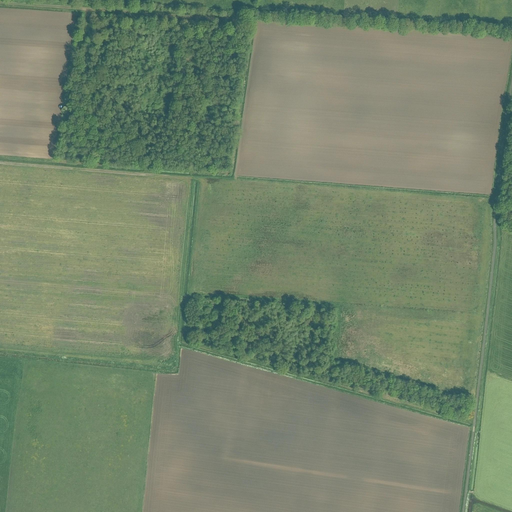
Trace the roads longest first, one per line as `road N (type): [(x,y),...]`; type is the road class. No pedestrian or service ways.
road 1 (track): [(0,3),(254,22)]
road 2 (track): [(0,162),(190,178)]
